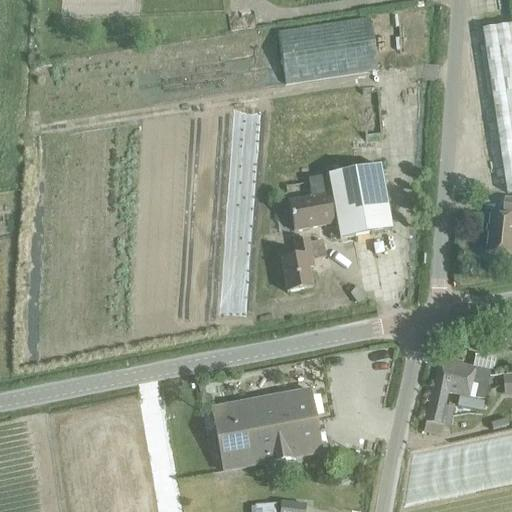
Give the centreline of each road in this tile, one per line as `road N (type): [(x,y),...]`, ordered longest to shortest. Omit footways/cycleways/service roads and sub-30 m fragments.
road 1 (unclassified): [(0,405),(430,320)]
road 2 (unclassified): [(430,320),(439,287),(457,0)]
road 3 (unclassified): [(384,511),(430,320)]
